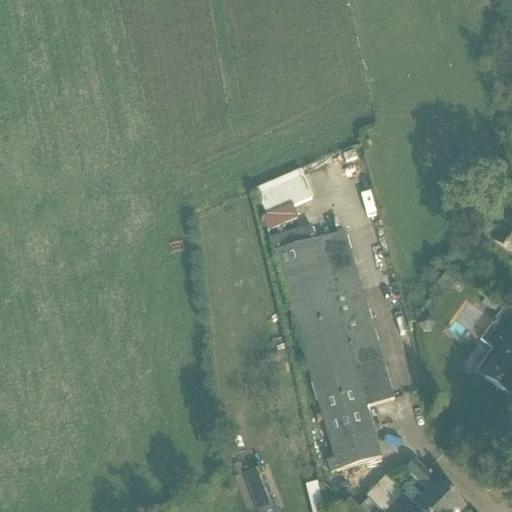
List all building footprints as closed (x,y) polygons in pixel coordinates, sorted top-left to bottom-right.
[(271,231),(320,211),(303,170),(254,191),(271,231)] [(511,222),(510,221),(505,217),(490,238),(511,254),(511,222)] [(382,458),(367,409),(396,401),(384,363),(346,235),(316,244),(312,231),(311,228),(270,240),(275,256),(337,461),(329,464),(332,474),(343,471),(382,458)] [(439,283),(449,291),(458,281),(448,272),(439,283)] [(418,328),(423,335),(432,334),(436,325),(430,318),(421,320),(418,328)] [(511,353),(511,351),(511,335),(507,332),(495,324),(480,343),(492,352),(476,374),(510,399),(511,396),(511,353)] [(443,446),(451,453),(458,446),(450,439),(443,446)] [(461,454),(457,458),(462,464),(467,459),(461,454)] [(448,482),(435,470),(429,476),(416,462),(407,471),(431,496),(417,509),(420,511),(461,511),(464,510),(442,488),(448,482)] [(387,477),(377,488),(395,506),(405,495),(387,477)] [(323,511),(317,484),(305,487),(311,511),(323,511)] [(377,488),(367,498),(380,510),(381,511),(388,511),(395,506),(377,488)] [(277,511),(272,495),(253,502),(256,511),(277,511)] [(362,511),(349,500),(339,511),(362,511)]
